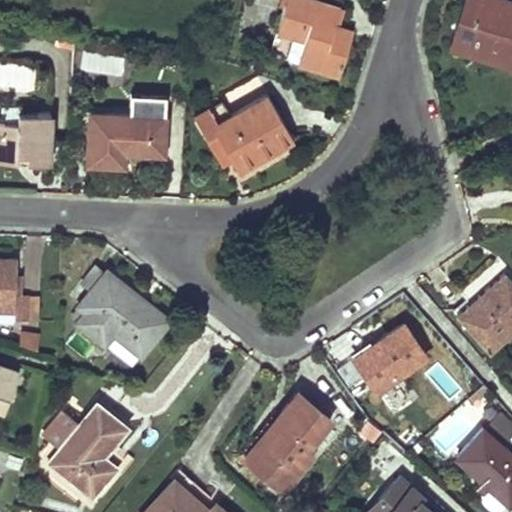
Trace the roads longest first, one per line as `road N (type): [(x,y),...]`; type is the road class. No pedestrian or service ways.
road 1 (residential): [(174,216),(199,275),(235,309),(280,326),(327,315),(435,237),(448,215),(450,190),(425,117),(388,69)]
road 2 (residential): [(174,216),(244,214),(343,166),(367,132),(388,69)]
road 3 (residential): [(0,205),(174,216)]
